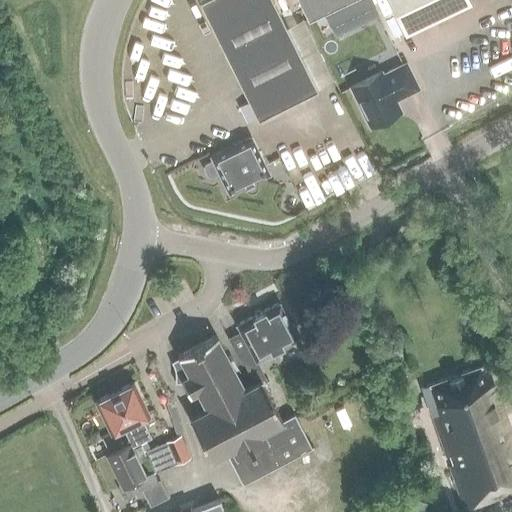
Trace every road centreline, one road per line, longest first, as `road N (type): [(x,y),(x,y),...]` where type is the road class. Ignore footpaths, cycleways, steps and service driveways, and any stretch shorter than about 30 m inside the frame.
road 1 (unclassified): [(220,251),(282,255),(449,164)]
road 2 (unclassified): [(138,234),(134,192),(97,85),(99,26),(113,0)]
road 3 (unclassified): [(44,374),(100,335),(124,290),(138,234)]
road 4 (unclassified): [(511,325),(449,164)]
road 5 (unclassified): [(101,511),(44,374)]
road 6 (residential): [(130,352),(194,311),(220,251)]
